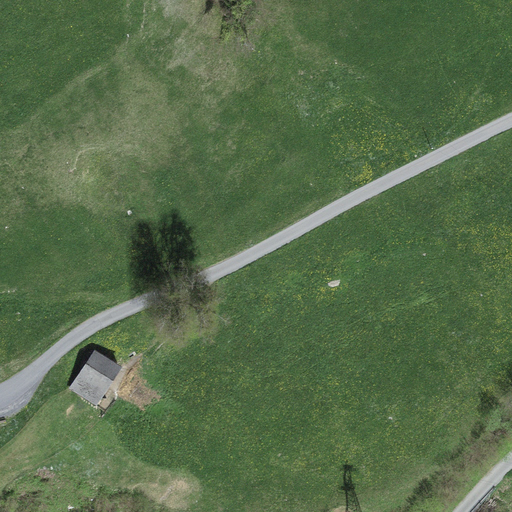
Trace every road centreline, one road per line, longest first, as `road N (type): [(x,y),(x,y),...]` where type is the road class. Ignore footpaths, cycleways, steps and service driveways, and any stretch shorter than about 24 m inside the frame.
road 1 (unclassified): [(511,119),(258,253),(96,322),(0,395)]
road 2 (track): [(101,406),(175,313),(186,286)]
